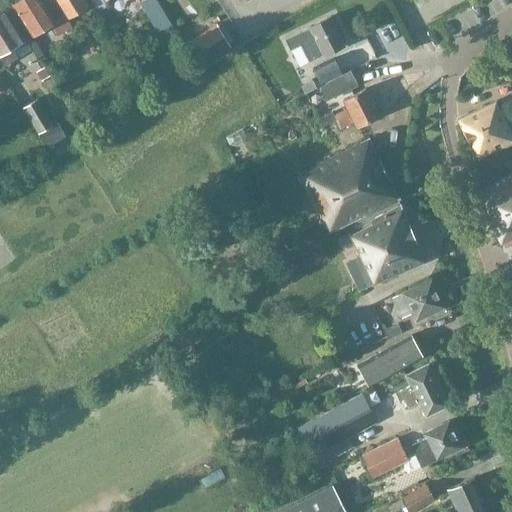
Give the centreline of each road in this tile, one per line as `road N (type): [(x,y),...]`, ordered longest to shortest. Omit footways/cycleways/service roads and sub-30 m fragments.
road 1 (residential): [(447,115),(511,344)]
road 2 (residential): [(447,115),(461,51),(511,17)]
